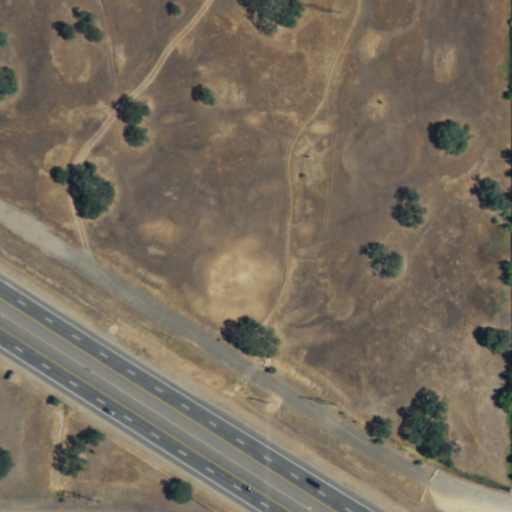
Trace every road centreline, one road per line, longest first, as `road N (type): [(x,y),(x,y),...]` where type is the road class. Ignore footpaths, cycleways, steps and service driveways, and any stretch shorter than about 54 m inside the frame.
road 1 (residential): [(502,511),(341,427),(0,209)]
road 2 (motorway): [(355,511),(0,287)]
road 3 (motorway): [(0,334),(278,511)]
